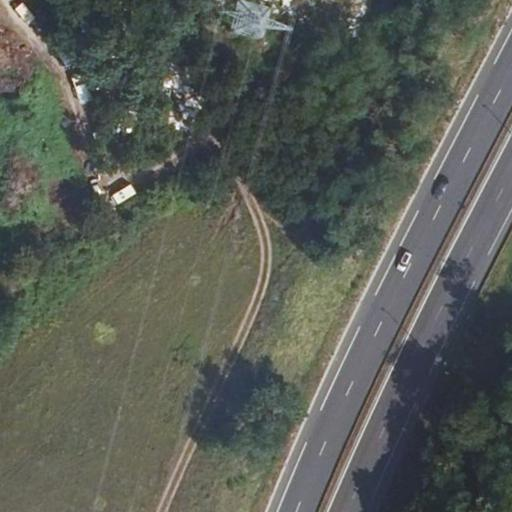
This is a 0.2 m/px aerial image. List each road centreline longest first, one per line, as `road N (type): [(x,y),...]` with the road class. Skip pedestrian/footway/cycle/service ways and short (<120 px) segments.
road 1 (primary): [(511,69),(377,329),(296,511)]
road 2 (primary): [(347,511),(511,172)]
